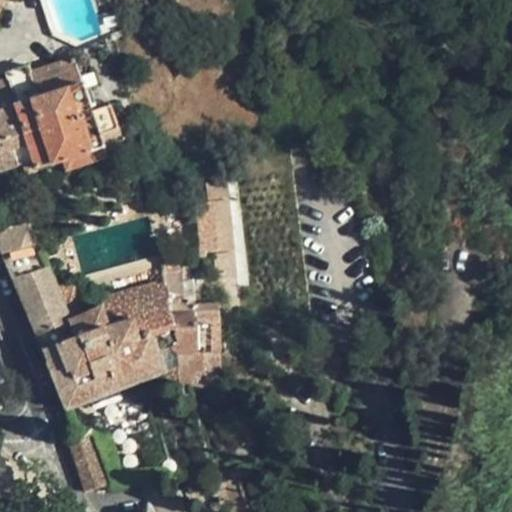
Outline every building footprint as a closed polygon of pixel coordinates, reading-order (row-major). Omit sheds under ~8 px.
[(92,111),(75,58),(31,72),(29,65),(6,73),(8,79),(0,81),(0,171),(24,164),(27,174),(64,161),(67,170),(93,162),(89,153),(123,142),(111,105),(92,111)] [(300,159),(303,187),(328,184),(324,156),(300,159)] [(209,199),(229,197),(227,181),(206,183),(209,199)] [(0,255),(38,245),(31,224),(0,232),(0,255)] [(38,245),(0,255),(19,301),(56,285),(38,245)] [(214,282),(238,281),(236,252),(212,254),(214,282)] [(87,313),(75,284),(58,291),(56,285),(19,301),(64,411),(165,372),(174,403),(194,397),(193,392),(222,383),(220,303),(194,305),(193,281),(183,282),(182,271),(177,259),(162,264),(162,284),(157,285),(156,282),(100,297),(103,306),(87,313)] [(67,440),(85,494),(107,487),(89,433),(67,440)]
